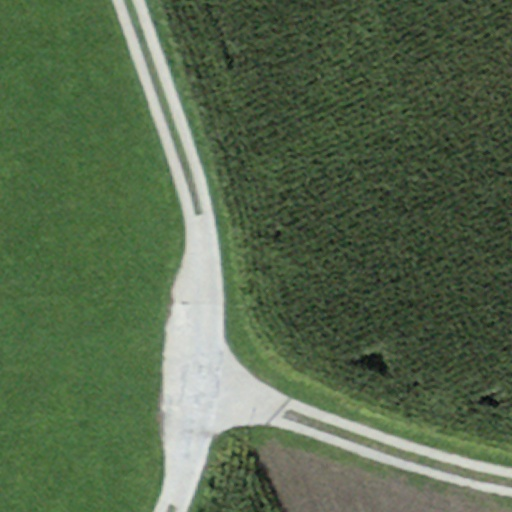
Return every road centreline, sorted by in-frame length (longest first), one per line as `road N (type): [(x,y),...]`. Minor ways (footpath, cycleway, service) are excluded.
road 1 (track): [(115,0),(188,217),(203,303),(203,388)]
road 2 (track): [(203,388),(469,476),(511,482)]
road 3 (track): [(203,388),(172,511)]
